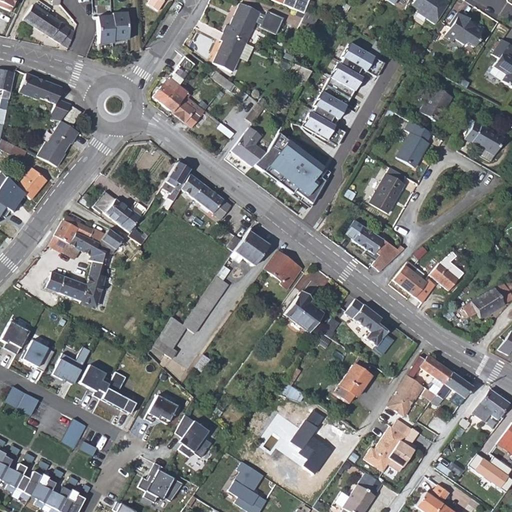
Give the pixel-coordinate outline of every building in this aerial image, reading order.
[(0,0),(0,4),(1,5),(0,7),(0,8),(9,12),(13,0),(0,0)] [(270,0),(301,14),(302,9),(306,0),(270,0)] [(407,7),(415,13),(425,19),(424,21),(432,27),(447,4),(441,0),(409,0),(410,1),(407,7)] [(34,7),(46,15),(49,10),(37,2),(34,7)] [(258,12),(239,4),(229,23),(228,27),(224,26),(222,32),(244,42),(253,22),(259,25),(258,27),(274,34),(281,18),(265,11),(263,15),(258,13),(258,12)] [(21,20),(67,49),(73,33),(46,15),(34,7),(31,5),(21,20)] [(307,40),(318,17),(305,10),(303,15),(294,33),(307,40)] [(463,40),(472,46),(477,38),(477,34),(482,25),(472,19),(471,20),(470,22),(465,19),(466,17),(456,10),(449,19),(446,24),(447,25),(448,26),(444,31),(442,34),(442,35),(449,39),(452,36),(461,43),(463,40)] [(126,11),(111,13),(111,15),(113,40),(128,38),(126,17),(126,11)] [(414,15),(424,21),(425,19),(415,13),(414,15)] [(113,40),(111,15),(96,16),(98,43),(113,42),(113,40)] [(237,57),(244,42),(222,32),(219,39),(221,41),(211,63),(230,72),(237,57)] [(500,76),(511,83),(511,82),(511,56),(506,53),(507,52),(511,44),(511,43),(500,36),(490,51),(497,55),(492,62),(504,70),(500,76)] [(252,46),(244,42),(237,57),(245,61),(252,46)] [(349,43),(341,57),(365,71),(373,57),(349,43)] [(150,97),(157,103),(168,91),(171,92),(176,85),(179,82),(193,65),(182,57),(174,68),(175,69),(168,79),(165,77),(150,97)] [(504,70),(492,62),(488,68),(500,76),(504,70)] [(303,81),(307,70),(290,63),(286,73),(303,81)] [(337,64),(329,78),(353,92),(361,78),(337,64)] [(227,91),(231,84),(214,71),(209,78),(227,91)] [(0,90),(8,92),(11,75),(0,72),(0,90)] [(50,107),(44,120),(58,123),(67,109),(53,103),(58,91),(22,75),(14,94),(33,102),(34,100),(50,107)] [(176,85),(185,93),(188,90),(179,82),(176,85)] [(185,93),(176,85),(171,92),(168,91),(157,103),(170,113),(183,95),(185,93)] [(432,87),(417,113),(436,123),(449,98),(432,87)] [(247,106),(252,100),(240,91),(235,98),(247,106)] [(321,91),(313,105),(337,120),(345,105),(321,91)] [(189,128),(202,111),(183,95),(170,113),(189,128)] [(250,124),(251,122),(263,108),(256,103),(243,119),(250,124)] [(251,122),(256,125),(268,111),(263,108),(251,122)] [(310,112),(301,126),(326,141),(333,126),(310,112)] [(404,125),(411,130),(414,125),(406,120),(404,125)] [(502,138),(473,122),(470,128),(463,139),(480,149),(492,156),(502,138)] [(42,143),(31,156),(52,167),(57,160),(56,159),(67,144),(68,145),(77,134),(58,123),(43,144),(42,143)] [(215,129),(228,138),(232,134),(219,124),(215,129)] [(424,143),(429,134),(414,125),(411,130),(395,158),(412,168),(426,144),(424,143)] [(229,152),(249,168),(263,153),(253,145),(260,135),(254,131),(253,133),(246,128),(241,136),(229,152)] [(0,150),(19,160),(24,152),(0,138),(0,150)] [(462,141),(455,138),(452,143),(458,147),(462,141)] [(286,141),(265,172),(291,193),(295,189),(306,196),(316,182),(314,180),(322,166),(286,141)] [(477,156),(488,162),(492,156),(480,149),(477,156)] [(187,173),(175,165),(156,195),(157,196),(166,201),(162,208),(166,211),(179,192),(186,179),(184,178),(187,173)] [(404,177),(387,167),(367,203),(386,214),(403,185),(401,183),(404,177)] [(15,186),(25,195),(29,200),(46,182),(31,168),(15,186)] [(230,208),(188,177),(186,179),(179,192),(219,221),(230,208)] [(110,220),(126,234),(139,218),(129,210),(128,212),(102,194),(91,210),(98,215),(100,213),(110,220)] [(21,199),(25,204),(29,200),(25,195),(21,199)] [(166,201),(157,196),(153,201),(163,207),(166,201)] [(74,235),(97,245),(100,241),(104,235),(93,231),(92,233),(66,220),(63,223),(63,222),(53,237),(64,243),(67,245),(74,235)] [(351,240),(350,241),(364,250),(362,254),(373,261),(370,265),(377,272),(399,253),(352,221),(343,234),(351,240)] [(127,237),(139,246),(145,238),(142,235),(133,229),(128,236),(127,237)] [(111,256),(121,241),(107,232),(104,235),(100,241),(97,245),(94,251),(105,254),(111,256)] [(239,241),(231,252),(228,256),(236,263),(239,259),(250,268),(265,247),(246,232),(239,241)] [(98,299),(103,278),(100,277),(102,266),(105,257),(105,254),(94,251),(97,245),(74,235),(67,245),(64,243),(59,252),(74,261),(79,252),(91,259),(88,263),(92,265),(83,287),(49,274),(45,285),(58,290),(56,294),(79,304),(78,305),(90,310),(91,308),(95,298),(98,299)] [(231,252),(239,241),(232,236),(224,247),(231,252)] [(48,246),(59,252),(64,243),(53,237),(48,246)] [(411,255),(416,260),(425,252),(424,250),(429,246),(427,243),(422,247),(421,247),(411,255)] [(454,257),(449,251),(441,259),(427,275),(446,291),(456,279),(454,278),(459,273),(449,264),(445,269),(443,268),(454,257)] [(298,272),(275,255),(262,272),(280,284),(278,287),(284,292),(298,272)] [(406,262),(391,281),(418,302),(428,288),(418,280),(411,274),(414,269),(406,262)] [(227,272),(220,268),(181,325),(171,318),(151,347),(152,348),(169,359),(175,351),(171,348),(185,328),(193,333),(224,287),(220,283),(227,272)] [(411,274),(418,280),(421,275),(414,269),(411,274)] [(478,319),(510,300),(510,298),(511,296),(511,277),(461,307),(467,318),(469,317),(469,318),(470,319),(470,320),(471,321),(473,321),(474,320),(475,320),(476,317),(478,319)] [(300,293),(283,316),(308,334),(321,316),(306,306),(309,300),(300,293)] [(354,301),(343,315),(368,333),(364,338),(374,347),(384,332),(374,324),(378,320),(354,301)] [(337,324),(328,319),(318,333),(327,338),(337,324)] [(1,347),(15,354),(27,331),(8,321),(0,336),(0,340),(4,343),(1,347)] [(511,353),(511,331),(510,330),(494,350),(505,356),(506,354),(507,351),(511,353)] [(41,372),(52,352),(30,340),(24,351),(23,350),(18,358),(35,367),(34,368),(41,372)] [(62,350),(50,372),(60,378),(60,379),(70,385),(90,348),(82,344),(75,357),(62,350)] [(198,374),(207,362),(200,357),(191,369),(198,374)] [(416,357),(403,375),(408,379),(416,368),(430,379),(439,386),(447,374),(425,357),(422,360),(416,357)] [(91,396),(126,414),(132,403),(114,394),(123,377),(113,372),(108,381),(101,378),(103,374),(86,365),(77,383),(93,392),(91,396)] [(367,378),(350,366),(331,394),(345,404),(351,396),(353,398),(367,378)] [(298,372),(294,368),(282,382),(287,385),(298,372)] [(467,388),(447,374),(439,386),(430,398),(428,400),(431,402),(433,400),(436,403),(447,389),(460,399),(467,388)] [(397,417),(418,387),(417,387),(408,379),(403,375),(381,405),(397,417)] [(439,386),(430,379),(426,385),(428,386),(423,392),(430,398),(439,386)] [(24,394),(11,387),(6,395),(19,402),(24,394)] [(419,405),(423,408),(428,400),(430,398),(421,390),(417,398),(422,402),(419,405)] [(487,390),(470,413),(482,422),(487,415),(494,420),(506,404),(487,390)] [(37,401),(24,394),(19,402),(32,408),(37,401)] [(167,424),(177,405),(156,394),(146,414),(167,424)] [(19,402),(6,395),(2,403),(15,409),(19,402)] [(32,408),(19,402),(15,409),(28,416),(32,408)] [(301,410),(275,446),(291,458),(308,434),(313,437),(322,426),(301,410)] [(205,427),(182,415),(172,433),(180,437),(177,442),(181,444),(178,449),(190,456),(193,450),(201,455),(210,439),(201,434),(205,427)] [(84,426),(71,419),(67,427),(80,434),(84,426)] [(385,426),(403,438),(407,431),(390,419),(385,426)] [(461,419),(457,425),(464,429),(468,424),(461,419)] [(511,424),(507,421),(497,437),(511,447),(511,424)] [(380,464),(391,471),(410,444),(404,440),(399,442),(394,439),(397,435),(383,425),(367,449),(364,447),(356,458),(375,471),(380,464)] [(80,434),(67,427),(63,434),(76,441),(80,434)] [(76,441),(63,434),(58,442),(71,449),(76,441)] [(511,455),(511,447),(497,437),(493,443),(511,455)] [(94,448),(81,441),(77,449),(90,456),(94,448)] [(19,451),(11,446),(9,451),(16,455),(19,451)] [(30,456),(25,454),(23,459),(31,463),(33,458),(30,456)] [(0,458),(0,477),(5,468),(10,460),(2,456),(0,458)] [(44,464),(40,462),(38,466),(45,470),(47,466),(44,464)] [(252,492),(263,473),(242,462),(226,490),(237,496),(233,503),(250,511),(258,511),(266,499),(252,492)] [(12,471),(5,468),(0,477),(0,481),(5,484),(3,489),(11,493),(13,488),(20,475),(24,468),(16,463),(12,471)] [(162,497),(169,501),(179,482),(164,474),(166,470),(152,463),(148,470),(150,471),(145,480),(141,478),(136,487),(144,492),(142,496),(153,502),(155,497),(160,500),(162,497)] [(59,472),(54,470),(52,474),(60,478),(62,474),(59,472)] [(27,479),(20,475),(13,488),(20,492),(17,497),(25,501),(28,496),(34,483),(39,475),(31,471),(27,479)] [(357,482),(361,485),(367,476),(363,473),(357,482)] [(355,486),(371,497),(380,484),(367,476),(361,485),(357,482),(355,486)] [(76,481),(69,477),(67,482),(74,486),(76,481)] [(41,487),(34,483),(28,496),(34,500),(32,504),(40,508),(42,504),(49,491),(53,483),(46,479),(41,487)] [(431,490),(425,494),(429,497),(437,486),(435,485),(431,490)] [(362,511),(371,497),(355,486),(340,510),(341,511),(340,511),(362,511)] [(447,494),(437,486),(429,497),(425,494),(423,493),(413,507),(420,511),(433,511),(439,505),(447,494)] [(56,494),(49,491),(42,504),(49,507),(46,511),(56,511),(57,511),(64,499),(68,491),(60,487),(56,494)] [(71,502),(64,499),(57,511),(75,511),(82,499),(75,494),(71,502)] [(133,511),(115,502),(110,510),(114,511),(113,511),(133,511)]
